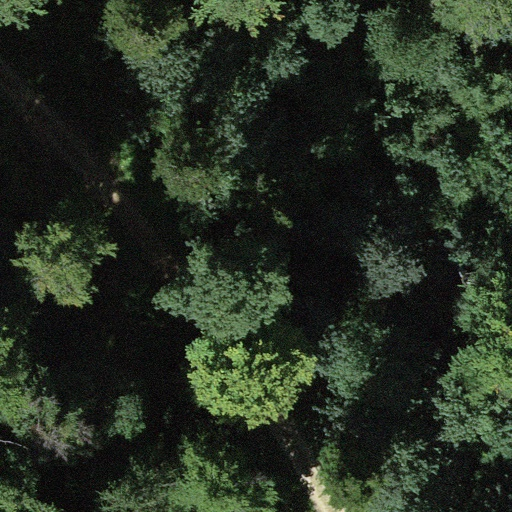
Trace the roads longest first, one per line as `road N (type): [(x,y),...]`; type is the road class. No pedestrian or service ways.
road 1 (track): [(0,62),(220,321),(317,463),(340,511)]
road 2 (track): [(63,0),(90,170)]
